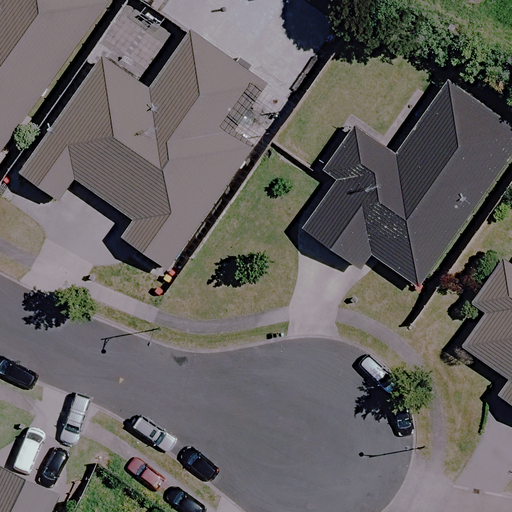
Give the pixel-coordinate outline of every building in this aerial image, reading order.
[(0,168),(102,30),(60,0),(10,0),(0,14),(0,168)] [(126,263),(165,290),(248,173),(216,150),(252,101),(186,54),(143,113),(141,112),(102,84),(20,198),(59,225),(76,201),(138,245),(126,263)] [(356,289),(368,272),(418,307),(511,171),(511,150),(451,108),(401,181),(353,148),(322,192),(336,202),(301,252),(356,289)] [(511,297),(501,289),(469,332),(483,342),(459,375),(510,412),(501,423),(511,430),(511,297)] [(0,511),(42,511),(9,495),(2,507),(0,506),(0,511)]
